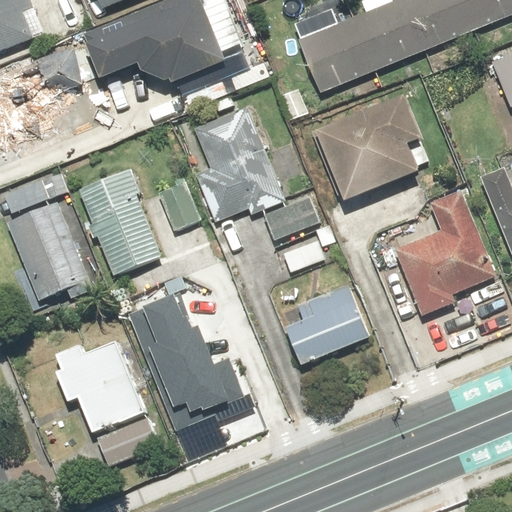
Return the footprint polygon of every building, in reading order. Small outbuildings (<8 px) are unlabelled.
[(17,0),(14,1),(13,0),(0,0),(0,55),(43,40),(27,0),(17,0)] [(139,82),(169,93),(222,72),(218,62),(244,52),(222,0),(178,0),(85,38),(90,48),(83,51),(97,87),(134,72),(139,82)] [(89,0),(97,18),(137,0),(89,0)] [(318,100),(511,21),(511,0),(411,0),(394,7),(390,0),(380,0),(361,8),(365,19),(336,31),(330,17),(291,33),(318,100)] [(84,88),(70,55),(0,83),(0,151),(48,132),(37,108),(84,88)] [(511,60),(490,70),(510,115),(511,113),(511,60)] [(398,103),(312,138),(341,210),(415,180),(404,153),(416,148),(398,103)] [(209,172),(194,179),(214,226),(248,211),(251,218),(283,204),(243,113),(193,135),(209,172)] [(511,190),(505,175),(480,186),(511,258),(511,190)] [(67,197),(59,177),(5,199),(12,218),(67,197)] [(128,179),(80,196),(112,282),(159,264),(128,179)] [(185,190),(158,201),(173,236),(199,225),(185,190)] [(440,239),(395,256),(420,322),(453,309),(450,301),(494,284),(460,197),(429,209),(440,239)] [(319,229),(309,202),(263,220),(274,247),(319,229)] [(57,209),(7,228),(39,306),(66,295),(69,304),(92,295),(57,209)] [(322,264),(315,246),(283,259),(291,277),(322,264)] [(367,343),(346,293),(298,313),(303,327),(284,334),(299,371),(367,343)] [(194,299),(138,323),(185,433),(250,406),(220,333),(210,337),(194,299)] [(138,413),(113,350),(82,363),(78,352),(54,362),(59,376),(51,379),(64,410),(75,406),(89,440),(93,439),(107,474),(155,454),(141,419),(138,413)]
